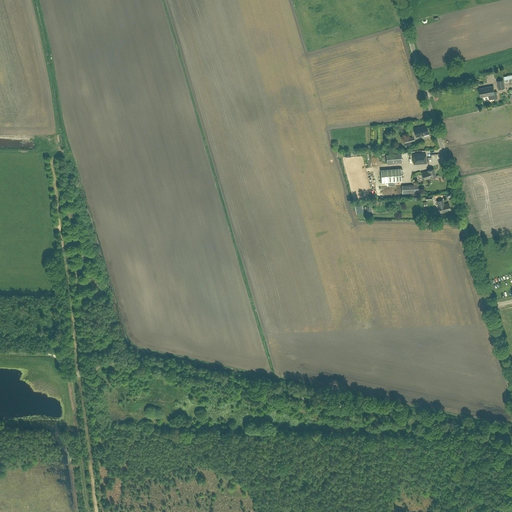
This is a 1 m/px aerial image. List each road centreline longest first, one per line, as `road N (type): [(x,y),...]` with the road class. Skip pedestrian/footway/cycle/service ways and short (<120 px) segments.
road 1 (track): [(0,159),(28,158),(43,147),(51,152),(97,511)]
road 2 (unclassified): [(489,306),(398,0)]
